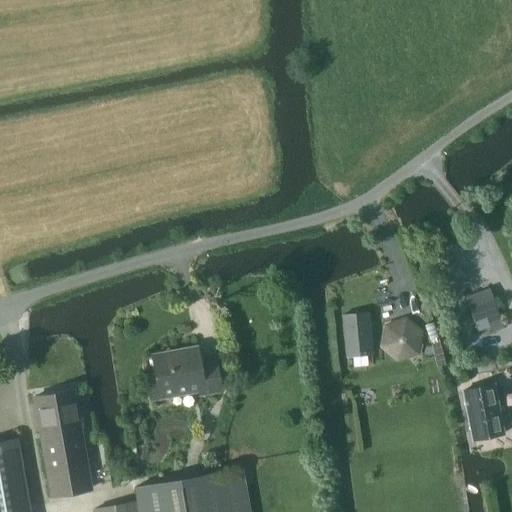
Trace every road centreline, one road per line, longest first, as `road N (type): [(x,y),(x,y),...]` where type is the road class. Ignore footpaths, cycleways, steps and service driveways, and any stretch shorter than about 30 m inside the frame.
road 1 (residential): [(0,305),(360,205),(511,98)]
road 2 (track): [(45,511),(5,303)]
